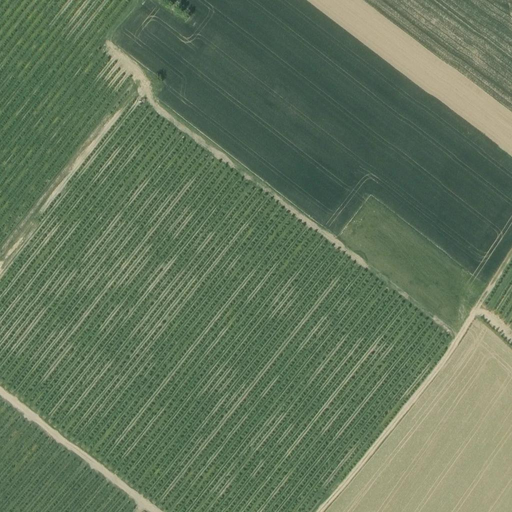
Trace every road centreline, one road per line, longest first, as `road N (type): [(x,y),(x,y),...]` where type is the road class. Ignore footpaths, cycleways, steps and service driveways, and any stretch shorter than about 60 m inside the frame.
road 1 (track): [(318,511),(440,366),(478,304)]
road 2 (track): [(0,391),(151,511)]
